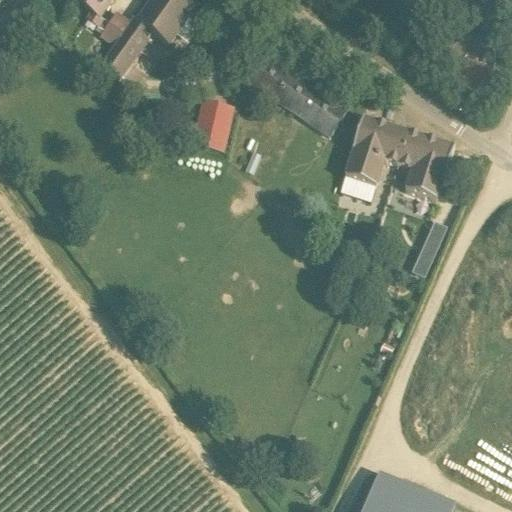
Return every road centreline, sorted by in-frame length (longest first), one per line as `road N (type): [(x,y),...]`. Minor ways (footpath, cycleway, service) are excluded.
road 1 (track): [(511,115),(347,511)]
road 2 (unclassified): [(511,169),(265,0)]
